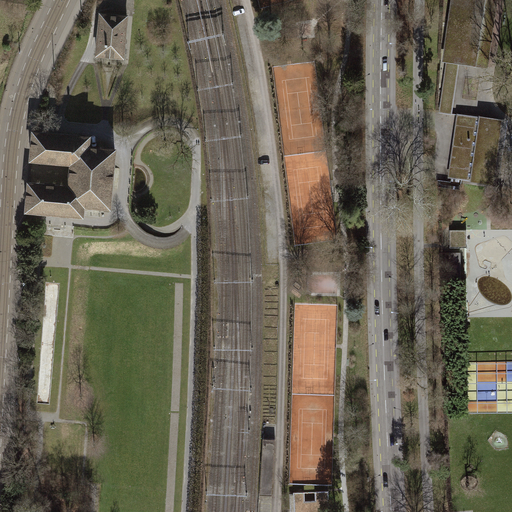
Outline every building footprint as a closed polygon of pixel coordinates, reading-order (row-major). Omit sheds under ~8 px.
[(488,67),(497,0),(450,0),(442,61),(446,61),(459,63),(488,67)] [(126,16),(100,14),(96,55),(123,57),(126,16)] [(446,61),(439,112),(452,114),(459,63),(446,61)] [(457,115),(448,177),(451,177),(470,180),(470,181),(499,185),(509,118),(479,114),(479,116),(457,113),(457,115)] [(114,149),(88,147),(89,136),(33,131),(31,159),(71,163),(69,186),(28,182),(26,210),(82,215),(83,205),(109,207),(112,178),(114,149)] [(466,230),(450,230),(450,248),(466,248),(466,230)] [(461,253),(449,253),(449,279),(461,279),(461,253)] [(478,361),(479,412),(486,412),(486,406),(496,405),(496,416),(511,415),(511,364),(509,365),(509,360),(478,361)] [(260,494),(272,495),(274,439),(262,438),(260,494)] [(304,492),(294,492),(294,506),(290,506),(290,511),(329,511),(328,491),(316,491),(316,501),(304,501),(304,492)]
